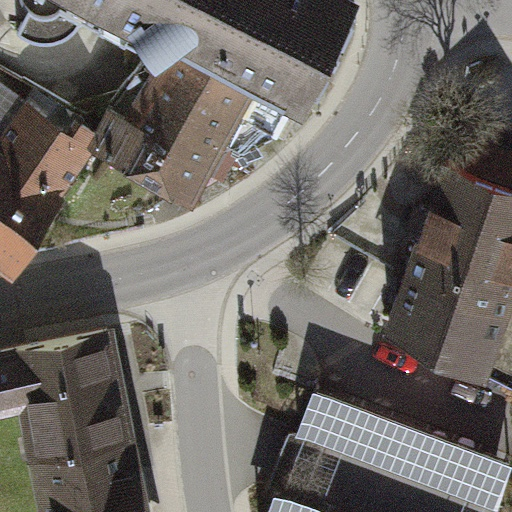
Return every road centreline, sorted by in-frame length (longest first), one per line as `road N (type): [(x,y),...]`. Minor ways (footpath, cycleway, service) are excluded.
road 1 (tertiary): [(421,0),(385,95),(356,140),(299,201),(221,251),(181,263)]
road 2 (residential): [(181,263),(214,511)]
road 3 (tertiary): [(181,263),(0,304)]
